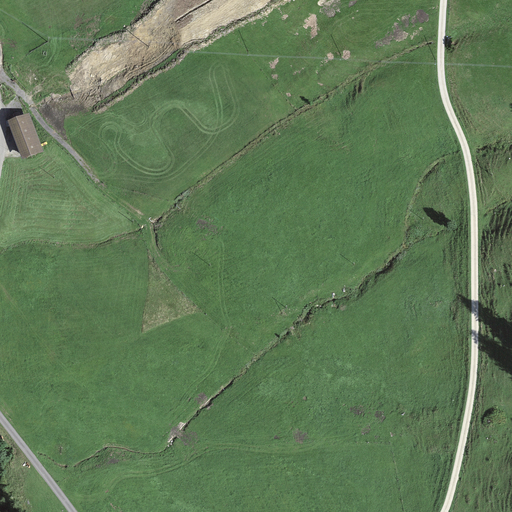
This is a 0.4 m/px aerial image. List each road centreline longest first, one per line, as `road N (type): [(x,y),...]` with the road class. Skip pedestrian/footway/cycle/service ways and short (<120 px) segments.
road 1 (track): [(443,0),(441,79),(473,196),(475,325),(464,441),(445,511)]
road 2 (track): [(72,511),(0,415)]
